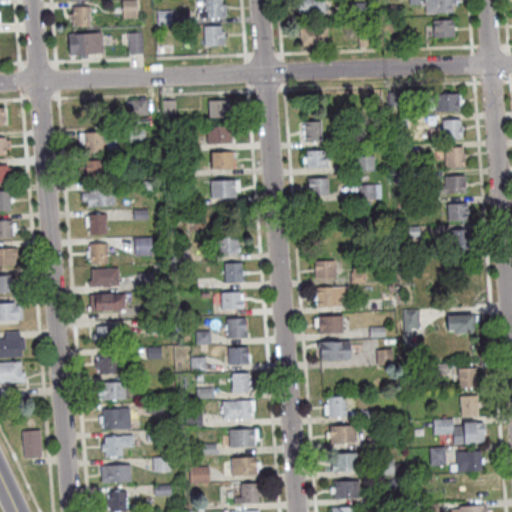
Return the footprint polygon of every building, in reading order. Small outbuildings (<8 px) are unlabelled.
[(122,0),(123,16),(137,15),(136,0),(122,0)] [(204,0),(222,0),(222,1),(226,1),(227,14),(199,15),(199,9),(205,8),(204,0)] [(298,0),(325,0),(325,10),(298,10),(298,0)] [(424,0),(425,10),(452,10),(452,3),(455,3),(455,0),(424,0)] [(348,1),(349,16),(365,15),(364,1),(348,1)] [(73,4),(91,4),(91,23),(73,24),(73,18),(69,18),(69,11),(73,11),(73,4)] [(158,9),(158,23),(172,23),(172,9),(158,9)] [(432,18),(453,17),(454,34),(433,35),(432,18)] [(204,23),(205,43),(224,42),(224,28),(222,29),(222,22),(204,23)] [(299,26),(327,25),(328,42),(300,43),(299,26)] [(67,31),(102,28),(104,49),(70,53),(67,31)] [(128,31),(129,52),(144,51),(143,30),(128,31)] [(358,31),(359,45),(369,45),(368,30),(358,31)] [(388,90),(400,89),(401,104),(389,105),(388,90)] [(434,91),(458,90),(459,108),(435,108),(434,91)] [(132,98),(147,97),(147,113),(132,113),(132,98)] [(208,98),(229,97),(229,114),(209,115),(208,98)] [(161,99),(176,99),(176,113),(162,113),(161,99)] [(392,116),(392,127),(407,126),(407,116),(392,116)] [(442,117),(460,117),(461,135),(443,136),(442,117)] [(304,121),(321,120),(321,140),(304,140),(304,121)] [(207,125),(208,142),(231,140),(231,124),(207,125)] [(129,126),(130,141),(145,141),(145,126),(129,126)] [(85,131),(103,130),(103,150),(86,151),(85,131)] [(0,135),(0,153),(6,153),(6,147),(9,147),(9,138),(6,138),(6,135),(0,135)] [(393,143),(409,143),(409,151),(407,151),(408,159),(395,159),(395,154),(393,155),(393,143)] [(444,146),(462,145),(463,164),(445,165),(444,146)] [(211,149),(212,167),(233,166),(233,160),(236,160),(236,149),(211,149)] [(306,149),(330,149),(330,160),(326,160),(326,166),(307,166),(306,149)] [(135,153),(135,164),(151,163),(151,152),(135,153)] [(356,155),(374,155),(374,170),(356,171),(356,155)] [(86,159),(103,159),(104,179),(88,180),(88,177),(80,177),(79,166),(86,166),(86,159)] [(0,163),(8,163),(8,166),(11,166),(12,175),(9,175),(9,181),(0,181),(0,163)] [(395,171),(395,183),(410,182),(409,170),(395,171)] [(445,174),(464,174),(465,191),(436,192),(435,185),(445,184),(445,174)] [(308,177),(308,193),(329,193),(328,176),(308,177)] [(211,179),(212,197),(236,196),(236,191),(240,191),(240,179),(235,179),(211,179)] [(137,181),(138,191),(155,190),(154,180),(137,181)] [(357,184),(380,184),(381,198),(357,199),(357,184)] [(89,188),(113,187),(115,205),(88,206),(87,200),(82,200),(82,192),(89,192),(89,188)] [(0,188),(0,208),(10,208),(9,188),(0,188)] [(447,203),(448,219),(468,219),(467,202),(447,203)] [(134,209),(134,218),(149,218),(148,208),(134,209)] [(88,213),(106,213),(107,232),(89,232),(88,213)] [(0,217),(0,234),(13,234),(13,230),(16,230),(16,220),(12,220),(11,217),(0,217)] [(398,227),(399,237),(420,237),(419,226),(398,227)] [(450,228),(468,228),(469,247),(451,247),(450,228)] [(218,235),(219,251),(239,251),(238,234),(218,235)] [(134,236),(135,254),(152,253),(151,236),(134,236)] [(90,242),(107,242),(107,260),(90,261),(90,242)] [(0,245),(0,262),(17,262),(17,248),(12,249),(12,245),(0,245)] [(173,247),(174,261),(188,260),(187,246),(173,247)] [(314,258),(314,275),(335,275),(335,258),(314,258)] [(225,261),(226,280),(242,279),(241,260),(225,261)] [(91,267),(119,265),(119,283),(110,283),(110,285),(102,284),(89,285),(89,279),(92,278),(91,267)] [(352,265),(365,265),(365,282),(352,282),(352,265)] [(462,289),(462,269),(437,269),(437,289),(462,289)] [(0,273),(0,290),(16,289),(14,272),(0,273)] [(138,272),(138,288),(154,288),(153,272),(138,272)] [(316,285),(348,285),(349,294),(340,294),(340,303),(316,304),(316,285)] [(94,291),(100,291),(100,290),(112,290),(112,291),(117,291),(117,292),(125,292),(125,308),(91,309),(90,291),(94,291)] [(221,291),(222,307),(243,306),(242,297),(240,297),(240,290),(221,291)] [(147,299),(147,315),(165,315),(164,299),(147,299)] [(0,301),(0,318),(23,317),(22,303),(15,303),(15,300),(0,301)] [(403,310),(404,343),(412,343),(411,328),(420,328),(419,309),(403,310)] [(447,312),(472,312),(473,330),(453,331),(453,328),(447,328),(447,312)] [(318,314),(341,313),(342,330),(319,331),(318,314)] [(226,317),(227,336),(247,335),(247,328),(246,316),(226,317)] [(147,320),(147,333),(161,333),(160,320),(147,320)] [(96,324),(114,324),(114,344),(97,344),(97,338),(93,338),(93,331),(96,331),(96,324)] [(369,326),(370,336),(385,336),(384,326),(369,326)] [(0,337),(0,355),(22,355),(22,348),(25,348),(25,336),(21,336),(19,329),(5,329),(4,337),(0,337)] [(196,330),(196,343),(211,342),(210,329),(196,330)] [(317,339),(349,339),(350,357),(320,356),(320,350),(319,342),(317,342),(317,339)] [(147,346),(147,358),(162,357),(161,345),(147,346)] [(228,346),(248,345),(248,362),(229,362),(228,346)] [(376,349),(392,347),(393,362),(377,363),(376,349)] [(98,352),(116,352),(116,357),(115,357),(116,371),(99,372),(99,366),(95,367),(95,359),(98,359),(98,352)] [(190,356),(191,371),(206,370),(206,356),(190,356)] [(0,359),(0,379),(25,379),(25,370),(22,370),(21,359),(0,359)] [(432,363),(433,374),(448,373),(447,362),(432,363)] [(458,367),(458,377),(459,377),(459,386),(476,385),(476,366),(458,367)] [(232,371),(247,370),(247,389),(232,390),(232,371)] [(101,380),(125,379),(125,396),(101,397),(101,380)] [(197,387),(197,397),(214,397),(214,387),(197,387)] [(328,395),(345,394),(346,415),(328,415),(328,395)] [(459,395),(477,394),(478,413),(461,414),(460,405),(459,405),(459,395)] [(223,400),(255,399),(255,410),(251,410),(251,417),(223,417),(223,400)] [(147,401),(148,411),(163,410),(162,401),(147,401)] [(103,407),(129,406),(130,426),(103,426),(103,407)] [(361,410),(361,420),(375,420),(375,409),(361,410)] [(186,410),(186,425),(202,426),(202,410),(186,410)] [(433,418),(463,417),(463,419),(474,419),(474,420),(483,420),(484,440),(464,440),(464,442),(453,443),(452,433),(434,434),(433,418)] [(330,425),(355,423),(355,441),(330,442),(330,425)] [(22,428),(40,427),(42,453),(24,454),(22,428)] [(229,428),(258,427),(259,439),(255,439),(255,445),(230,446),(229,428)] [(147,429),(147,441),(164,440),(163,428),(147,429)] [(104,434),(121,434),(121,433),(133,433),(134,445),(122,445),(122,454),(105,454),(105,448),(101,449),(101,441),(104,441),(104,434)] [(366,436),(366,447),(383,446),(383,436),(366,436)] [(202,443),(203,454),(217,453),(216,442),(202,443)] [(429,447),(430,464),(446,464),(444,445),(429,447)] [(456,450),(480,449),(481,468),(457,470),(456,450)] [(331,452),(357,451),(358,469),(332,470),(331,452)] [(232,456),(232,473),(256,473),(255,455),(232,456)] [(153,456),(170,456),(171,470),(153,470),(153,456)] [(377,458),(377,474),(394,474),(393,463),(393,457),(377,458)] [(101,463),(130,462),(131,479),(102,480),(101,463)] [(393,463),(402,463),(402,473),(394,474),(393,463)] [(190,466),(190,482),(209,482),(209,465),(190,466)] [(463,498),(485,498),(485,478),(463,478),(463,498)] [(334,480),(359,479),(360,497),(334,497),(334,480)] [(242,481),(258,481),(258,500),(235,502),(235,496),(243,495),(242,481)] [(154,484),(154,493),(171,493),(171,483),(154,484)] [(108,490),(126,489),(126,508),(109,509),(109,503),(106,504),(105,497),(108,496),(108,490)] [(373,492),(373,502),(388,502),(387,491),(373,492)] [(420,503),(420,511),(438,511),(438,503),(420,503)] [(449,511),(449,508),(459,507),(459,505),(483,503),(483,506),(487,506),(487,511),(449,511)]
